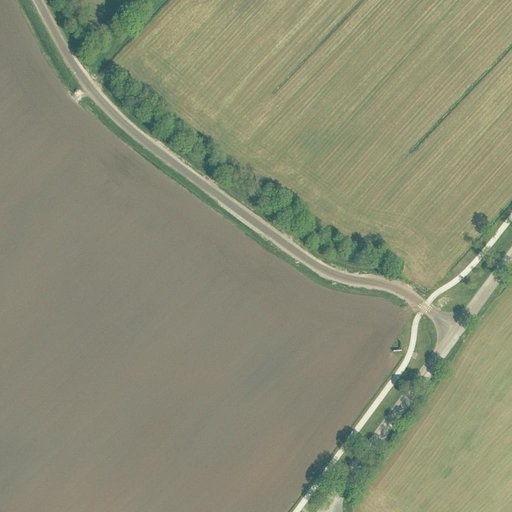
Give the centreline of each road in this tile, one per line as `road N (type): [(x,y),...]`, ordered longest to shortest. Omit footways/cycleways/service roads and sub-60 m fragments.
road 1 (unclassified): [(36,0),(76,70),(118,120),(314,264),(398,291),(454,336)]
road 2 (primary): [(322,511),(454,336)]
